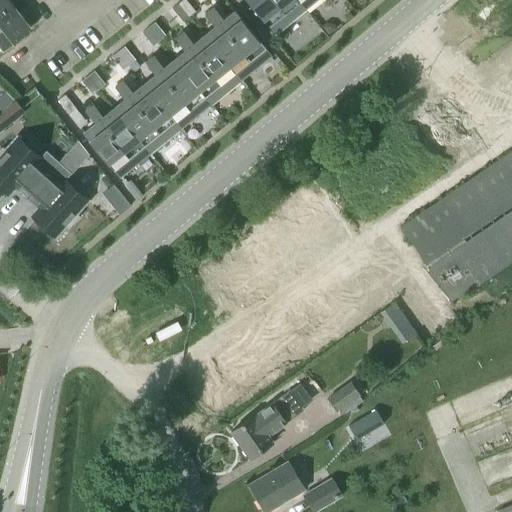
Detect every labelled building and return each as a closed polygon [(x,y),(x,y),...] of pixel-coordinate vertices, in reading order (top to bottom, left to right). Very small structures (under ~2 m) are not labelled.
[(6,0),(0,0),(0,20),(14,9),(6,0)] [(181,0),(177,3),(188,17),(194,12),(184,0),(181,0)] [(284,26),(262,0),(245,0),(273,35),(284,26)] [(262,0),(284,26),(294,18),(279,0),(262,0)] [(279,0),(294,18),(304,10),(295,0),(279,0)] [(295,0),(304,10),(314,2),(312,0),(295,0)] [(188,17),(177,3),(171,9),(182,22),(188,17)] [(213,27),(250,72),(260,64),(224,19),(222,20),(212,8),(204,15),(214,27),(213,27)] [(14,9),(0,20),(0,51),(2,50),(2,51),(30,29),(14,9)] [(224,19),(260,64),(270,56),(234,11),(224,19)] [(147,28),(158,41),(164,36),(154,23),(147,28)] [(203,36),(240,81),(250,72),(213,27),(203,36)] [(158,41),(147,28),(141,33),(152,46),(158,41)] [(183,52),(219,97),(230,89),(193,44),(192,44),(183,32),(174,39),(184,51),(183,52)] [(193,44),(230,89),(240,81),(203,36),(193,44)] [(117,52),(128,65),(135,60),(124,47),(117,52)] [(128,65),(117,52),(111,57),(122,70),(128,65)] [(173,60),(209,105),(219,97),(183,52),(173,60)] [(153,76),(189,121),(199,113),(163,68),(162,69),(153,56),(144,63),(154,75),(153,76)] [(163,68),(199,113),(209,105),(173,60),(163,68)] [(87,76),(98,90),(104,84),(94,71),(87,76)] [(98,90),(87,76),(81,81),(92,94),(98,90)] [(143,84),(179,129),(189,121),(153,76),(143,84)] [(123,100),(159,145),(169,137),(133,92),(132,93),(122,81),(114,88),(123,100)] [(133,92),(169,137),(179,129),(143,84),(133,92)] [(64,95),(57,101),(79,128),(86,123),(64,95)] [(113,109),(149,154),(159,145),(123,100),(113,109)] [(23,113),(15,102),(0,113),(0,130),(4,127),(23,113)] [(93,125),(129,170),(139,162),(103,117),(102,117),(92,105),(84,112),(94,124),(93,125)] [(103,117),(139,162),(149,154),(113,109),(103,117)] [(129,170),(93,125),(82,133),(118,178),(129,170)] [(41,158),(19,138),(7,151),(4,149),(0,152),(0,185),(10,194),(17,187),(28,198),(60,162),(48,151),(41,158)] [(441,141),(422,154),(445,188),(464,175),(441,141)] [(79,145),(69,153),(79,165),(88,157),(79,145)] [(422,154),(404,166),(427,200),(445,188),(422,154)] [(69,228),(80,216),(77,214),(89,201),(66,180),(73,173),(60,162),(28,198),(40,208),(33,215),(57,236),(67,226),(69,228)] [(404,166),(386,178),(410,212),(427,200),(404,166)] [(386,178),(368,190),(392,224),(410,212),(386,178)] [(368,190),(351,203),(374,237),(392,224),(368,190)] [(351,203),(332,215),(355,249),(374,237),(351,203)] [(487,216),(468,229),(491,263),(511,250),(487,216)] [(468,229),(450,241),(474,275),(491,263),(468,229)] [(450,241),(432,253),(456,287),(474,275),(450,241)] [(432,253),(414,266),(437,300),(456,287),(432,253)] [(359,281),(353,286),(359,296),(366,291),(359,281)] [(379,283),(373,287),(379,297),(386,293),(379,283)] [(353,286),(346,290),(353,300),(359,296),(353,286)] [(373,287),(366,291),(373,301),(379,297),(373,287)] [(346,290),(339,295),(346,305),(353,300),(346,290)] [(366,291),(359,296),(366,306),(373,301),(366,291)] [(339,295),(333,299),(339,309),(346,305),(339,295)] [(359,296),(353,300),(359,310),(366,306),(359,296)] [(353,300),(346,305),(353,315),(359,310),(353,300)] [(346,305),(339,309),(346,319),(353,315),(346,305)] [(350,383),(328,398),(337,412),(360,397),(350,383)] [(253,416),(230,432),(249,459),(272,443),(267,436),(303,411),(301,407),(309,401),(298,385),(289,391),(253,416)] [(263,511),(266,511),(303,490),(286,462),(248,485),(263,511)] [(312,511),(313,511),(340,496),(330,479),(302,495),(312,511)]
